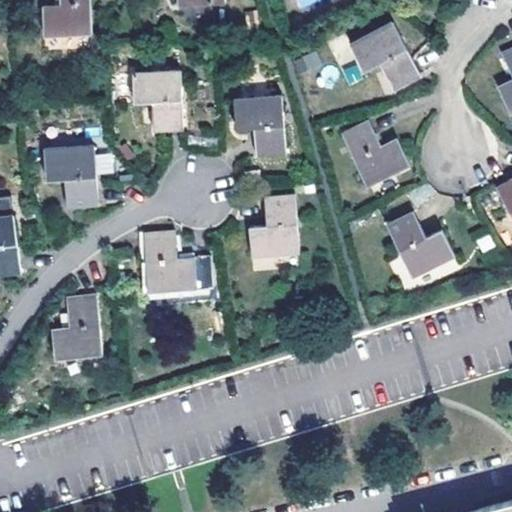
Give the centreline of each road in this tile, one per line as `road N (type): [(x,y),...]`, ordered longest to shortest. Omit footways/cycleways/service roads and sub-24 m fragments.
road 1 (residential): [(0,350),(56,270),(129,216),(202,182)]
road 2 (residential): [(511,471),(341,511)]
road 3 (residential): [(511,1),(457,64),(451,92),(461,151)]
